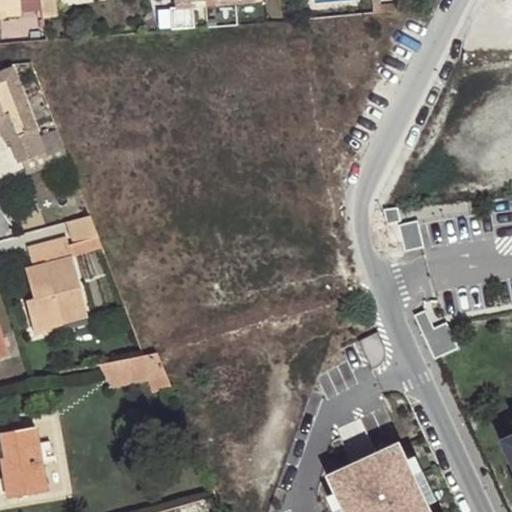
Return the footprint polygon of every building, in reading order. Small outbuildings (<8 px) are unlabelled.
[(0,0),(0,7),(4,7),(5,14),(21,13),(20,0),(0,0)] [(39,0),(43,17),(57,15),(54,0),(39,0)] [(198,0),(169,0),(170,8),(199,6),(198,0)] [(0,120),(12,116),(20,140),(12,143),(20,165),(48,155),(16,69),(0,75),(0,120)] [(12,116),(0,120),(0,133),(8,131),(12,143),(20,140),(12,116)] [(101,240),(92,215),(70,222),(77,247),(101,240)] [(30,333),(59,327),(57,316),(84,311),(68,239),(30,248),(34,268),(25,270),(30,297),(22,298),(30,333)] [(57,316),(59,327),(86,321),(84,311),(57,316)] [(461,346),(450,320),(429,330),(440,355),(461,346)] [(172,388),(157,354),(100,366),(112,388),(148,380),(154,394),(172,388)] [(35,428),(0,434),(0,447),(2,459),(0,459),(0,471),(5,500),(45,493),(39,455),(51,453),(50,443),(38,446),(35,428)] [(439,511),(408,444),(331,480),(345,511),(439,511)]
